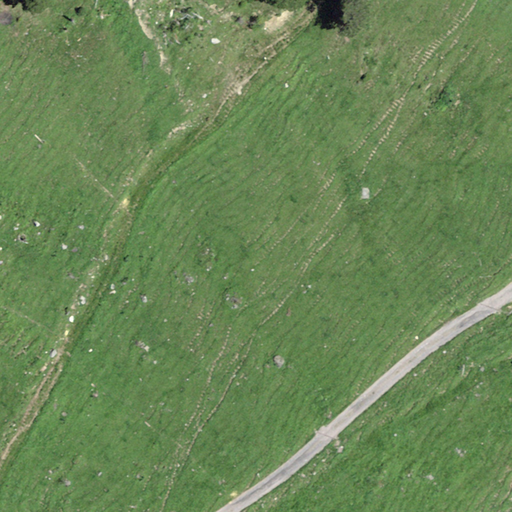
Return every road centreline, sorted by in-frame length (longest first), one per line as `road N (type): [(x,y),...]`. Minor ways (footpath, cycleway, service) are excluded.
road 1 (track): [(0,472),(112,269),(138,198),(259,76),(313,0)]
road 2 (unclassified): [(511,293),(418,351),(372,406),(230,511)]
